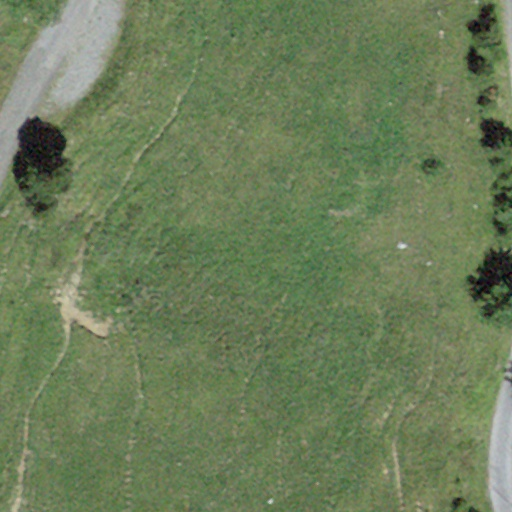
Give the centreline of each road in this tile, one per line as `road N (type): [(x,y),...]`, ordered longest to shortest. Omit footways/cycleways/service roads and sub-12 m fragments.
road 1 (residential): [(511,291),(482,461),(483,511)]
road 2 (residential): [(493,0),(511,175)]
road 3 (residential): [(81,0),(0,148)]
